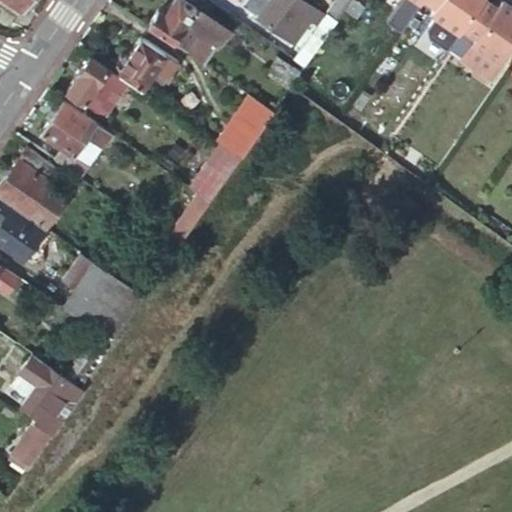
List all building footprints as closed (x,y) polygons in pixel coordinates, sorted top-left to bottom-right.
[(6,0),(22,10),(29,0),(6,0)] [(185,50),(203,62),(222,35),(228,26),(209,14),(188,0),(172,0),(164,13),(158,9),(148,25),(185,50)] [(244,0),(242,4),(260,16),(277,27),(283,32),(286,34),(291,38),(308,13),(321,23),(328,13),(309,0),(244,0)] [(328,13),(337,19),(349,0),(334,0),(327,12),(328,13)] [(425,0),(436,8),(433,13),(460,32),(464,27),(482,0),(425,0)] [(501,60),(511,44),(511,6),(503,0),(501,0),(498,5),(497,6),(487,0),(482,0),(464,27),(477,36),(473,41),(501,60)] [(252,28),(269,39),(277,27),(260,16),(252,28)] [(120,68),(119,70),(141,85),(150,72),(154,75),(158,70),(167,77),(177,61),(142,37),(130,53),(123,50),(115,61),(120,68)] [(291,84),(300,70),(276,53),(265,70),(289,86),(291,84)] [(79,71),(66,89),(96,110),(105,112),(127,80),(89,54),(78,70),(79,71)] [(257,131),(273,109),(250,94),(235,116),(257,131)] [(62,146),(54,158),(79,175),(87,163),(73,153),(96,120),(64,98),(41,131),(62,146)] [(257,131),(235,116),(223,133),(246,148),(257,131)] [(73,153),(87,163),(111,131),(96,120),(73,153)] [(199,192),(210,200),(241,155),(224,143),(191,186),(199,192)] [(0,182),(0,194),(46,227),(65,199),(47,187),(60,167),(27,144),(0,182)] [(167,237),(178,245),(210,200),(199,192),(167,237)] [(0,243),(23,259),(46,227),(0,194),(0,219),(1,220),(0,221),(0,243)] [(99,329),(112,338),(143,295),(93,259),(63,304),(99,329)] [(20,275),(1,263),(0,261),(0,285),(9,292),(20,275)] [(115,340),(112,338),(99,329),(66,375),(80,385),(82,382),(85,384),(115,340)] [(37,415),(34,419),(51,430),(60,418),(62,418),(65,414),(47,402),(55,391),(72,403),(85,384),(82,382),(80,385),(66,375),(31,351),(18,369),(36,382),(29,394),(21,404),(37,415)] [(36,382),(18,369),(10,380),(29,394),(36,382)] [(65,414),(72,403),(55,391),(47,402),(65,414)] [(19,458),(28,464),(51,430),(34,419),(18,442),(26,448),(19,458)]
